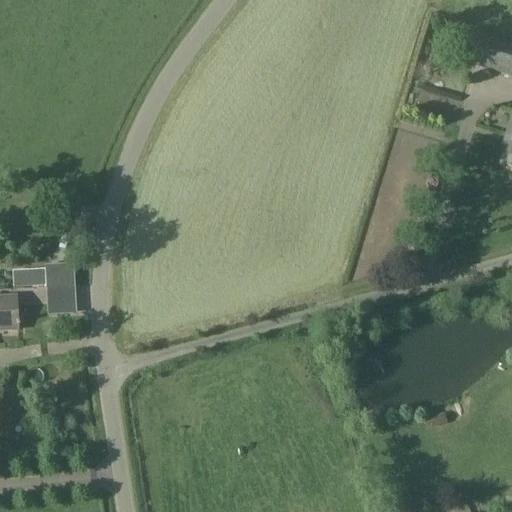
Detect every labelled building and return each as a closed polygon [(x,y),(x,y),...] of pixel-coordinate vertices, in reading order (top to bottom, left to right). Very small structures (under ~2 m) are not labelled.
[(511,78),(511,45),(482,36),(473,66),(511,78)] [(506,146),(500,166),(511,169),(511,117),(503,145),(506,146)] [(469,243),(476,232),(460,223),(453,234),(469,243)] [(16,290),(48,288),(47,272),(15,274),(16,290)] [(0,332),(17,331),(15,299),(0,299),(0,332)] [(445,416),(444,415),(429,419),(430,420),(432,429),(447,425),(445,416)]
